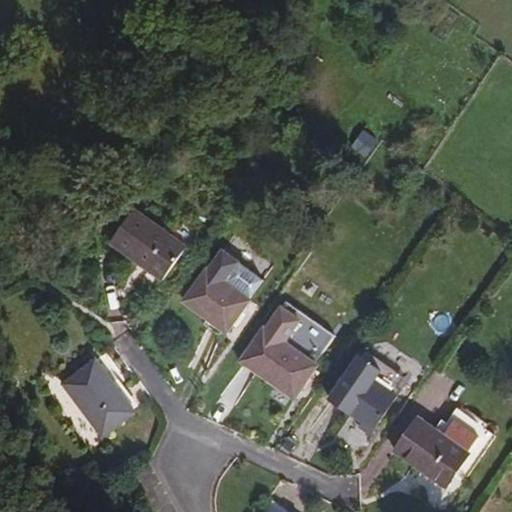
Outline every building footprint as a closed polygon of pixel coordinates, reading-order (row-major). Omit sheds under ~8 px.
[(366,158),(381,142),(368,129),(352,145),(366,158)] [(163,280),(186,247),(134,210),(111,243),(163,280)] [(225,331),(249,299),(207,269),(183,301),(225,331)] [(294,398),(316,366),(264,330),(240,362),(256,373),(249,384),(251,392),(259,398),(268,396),(275,386),(294,398)] [(102,435),(133,411),(95,361),(63,385),(102,435)] [(354,456),(394,399),(351,369),(329,401),(353,419),(336,443),(354,456)] [(460,481),(493,435),(459,412),(449,426),(440,421),(433,430),(417,420),(393,452),(445,488),(453,477),(460,481)]
